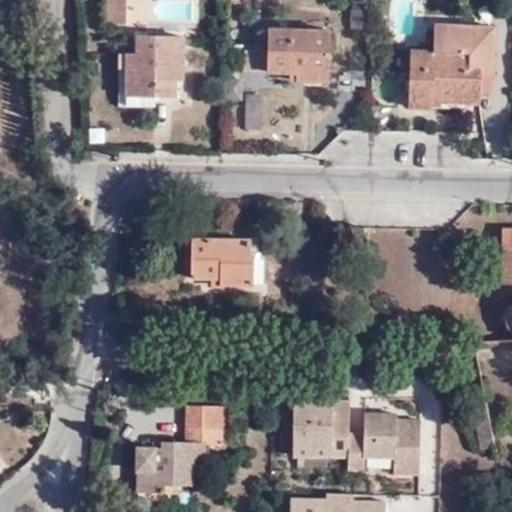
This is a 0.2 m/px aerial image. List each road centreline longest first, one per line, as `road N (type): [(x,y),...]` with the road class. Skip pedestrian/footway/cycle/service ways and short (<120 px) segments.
road 1 (residential): [(511,183),(102,176),(82,351)]
road 2 (residential): [(82,351),(322,367)]
road 3 (residential): [(82,351),(40,511)]
